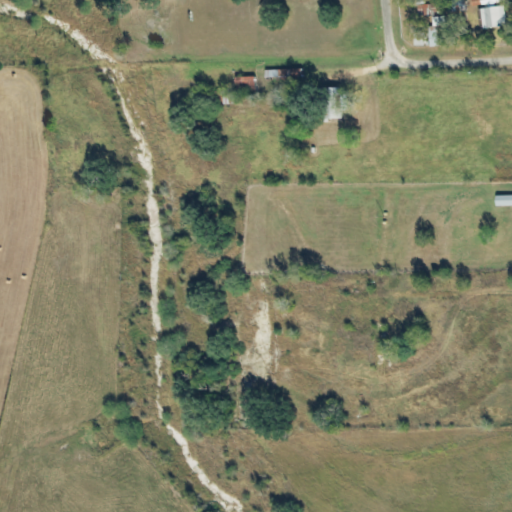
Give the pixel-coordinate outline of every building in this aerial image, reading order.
[(481,10),(484,29),(508,26),(505,6),(481,10)] [(447,46),(446,17),(432,17),(433,26),(429,26),(430,47),(447,46)] [(425,46),(425,33),(415,33),(415,46),(425,46)] [(303,71),(266,70),(266,78),(302,79),(303,71)] [(237,93),(256,92),(255,77),(236,78),(237,93)] [(345,88),(325,89),(326,120),(343,120),(343,112),(346,112),(345,88)] [(511,195),(496,196),(496,207),(511,206),(511,195)]
